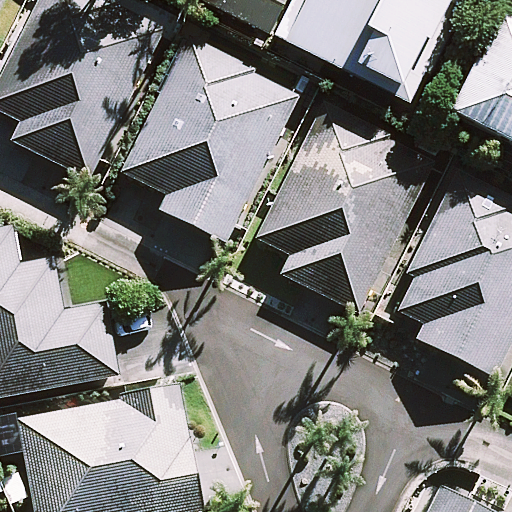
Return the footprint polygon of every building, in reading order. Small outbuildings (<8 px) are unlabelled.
[(94,191),(170,37),(125,16),(127,11),(104,0),(50,0),(0,103),(0,122),(27,135),(18,154),(94,191)] [(0,0),(0,29),(14,0),(0,0)] [(288,0),(192,0),(193,0),(273,35),(288,0)] [(461,10),(440,0),(382,0),(381,3),(374,0),(308,0),(286,44),(413,107),(461,10)] [(511,29),(500,23),(453,115),(511,145),(511,29)] [(231,257),(307,104),(262,82),(264,77),(198,45),(130,185),(164,202),(155,220),(231,257)] [(364,325),(439,171),(394,149),(397,145),(331,113),(262,252),(297,269),(288,288),(364,325)] [(499,393),(511,366),(511,205),(465,182),(415,284),(423,288),(405,324),(432,337),(423,356),(499,393)] [(0,410),(125,388),(112,316),(70,323),(60,270),(26,276),(19,238),(0,241),(0,410)] [(24,431),(38,511),(209,511),(198,449),(195,450),(185,396),(127,406),(128,413),(24,431)] [(480,511),(443,493),(433,511),(480,511)]
